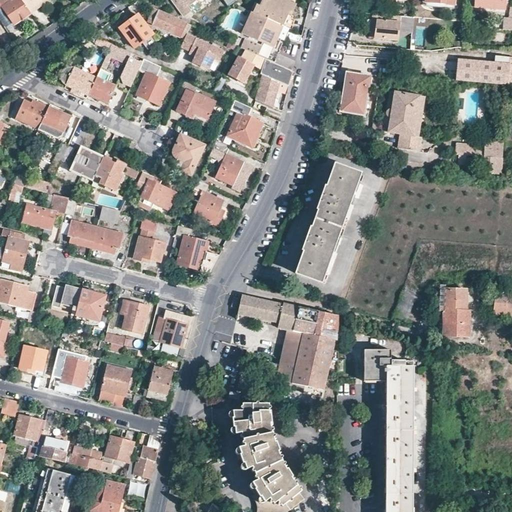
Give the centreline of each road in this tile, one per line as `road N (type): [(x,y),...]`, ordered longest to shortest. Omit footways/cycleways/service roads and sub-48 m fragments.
road 1 (residential): [(211,303),(282,167),(331,0)]
road 2 (residential): [(176,430),(0,384)]
road 3 (residential): [(57,261),(211,303)]
road 4 (residential): [(10,71),(151,138)]
road 5 (residential): [(176,430),(211,303)]
road 6 (residential): [(110,0),(10,71)]
